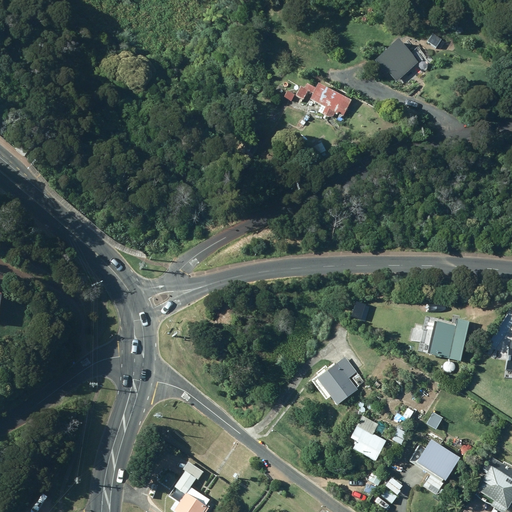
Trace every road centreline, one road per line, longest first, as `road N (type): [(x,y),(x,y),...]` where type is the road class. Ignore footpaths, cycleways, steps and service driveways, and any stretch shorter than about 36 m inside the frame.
road 1 (residential): [(185,290),(188,261),(247,226),(429,145),(511,123)]
road 2 (tertiary): [(185,290),(294,268),(511,270)]
road 3 (residential): [(138,367),(190,395),(344,511)]
road 4 (secondary): [(128,296),(99,258),(0,172)]
road 5 (residential): [(0,428),(99,361),(119,356),(138,367)]
road 6 (secondary): [(103,511),(106,473),(138,367)]
